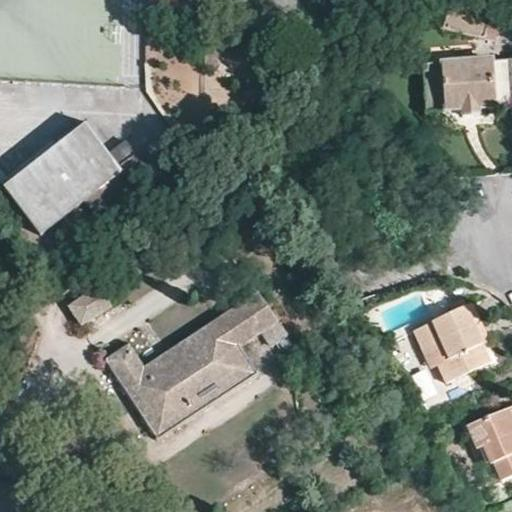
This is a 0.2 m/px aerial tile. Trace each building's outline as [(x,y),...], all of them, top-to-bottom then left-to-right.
[(147,0),(147,7),(191,9),(191,0),(147,0)] [(478,34),(484,13),(445,1),(438,23),(478,34)] [(471,106),(476,105),(509,103),(505,56),(457,60),(457,58),(418,62),(423,110),(457,107),(462,107),(462,101),(471,100),(471,106)] [(477,113),(476,105),(471,106),(471,100),(462,101),(462,107),(457,107),(458,114),(477,113)] [(101,221),(155,178),(126,140),(107,153),(80,119),(77,121),(81,127),(5,185),(1,180),(0,180),(0,184),(41,236),(86,202),(101,221)] [(110,307),(97,287),(67,306),(80,325),(110,307)] [(260,333),(274,322),(256,294),(220,318),(239,346),(260,333)] [(488,358),(480,340),(471,321),(476,318),(467,299),(410,326),(419,345),(433,339),(441,357),(437,359),(446,378),(488,358)] [(239,346),(220,318),(142,369),(127,347),(104,361),(157,441),(257,375),(239,346)] [(471,321),(480,340),(485,337),(476,318),(471,321)] [(285,337),(274,322),(260,333),(269,347),(285,337)] [(428,363),(437,359),(441,357),(433,339),(419,345),(428,363)] [(511,401),(468,421),(477,443),(486,439),(494,457),(501,455),(509,473),(511,471),(511,401)] [(485,461),(494,457),(486,439),(477,443),(485,461)] [(502,476),(509,473),(501,455),(494,457),(502,476)]
